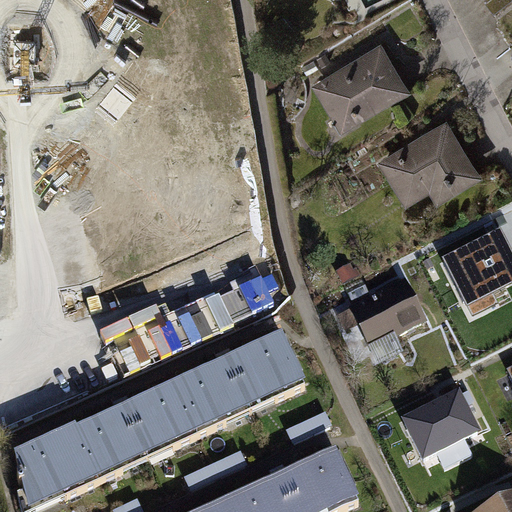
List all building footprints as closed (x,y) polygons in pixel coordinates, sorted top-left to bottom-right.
[(511,0),(488,0),(486,2),(495,14),(511,0)] [(381,46),(311,88),(342,139),(412,97),(381,46)] [(448,122),(379,164),(407,210),(429,196),(438,210),(485,182),(448,122)] [(511,253),(503,234),(447,262),(469,307),(511,286),(511,253)] [(355,279),(350,268),(339,273),(344,284),(355,279)] [(369,295),(362,281),(345,290),(352,304),(369,295)] [(402,286),(339,318),(346,331),(362,323),(375,349),(422,325),(402,286)] [(279,337),(177,383),(201,436),(304,389),(279,337)] [(177,383),(90,423),(114,476),(201,436),(177,383)] [(459,398),(405,425),(424,463),(478,436),(459,398)] [(325,416),(288,433),(294,446),(331,429),(325,416)] [(25,511),(35,511),(114,476),(90,423),(74,430),(72,427),(14,454),(25,511)] [(331,451),(225,501),(229,511),(339,511),(356,504),(331,451)] [(241,453),(185,479),(192,493),(247,466),(241,453)] [(511,511),(511,499),(485,511),(511,511)] [(229,511),(225,501),(200,511),(229,511)] [(143,511),(139,502),(115,511),(143,511)]
